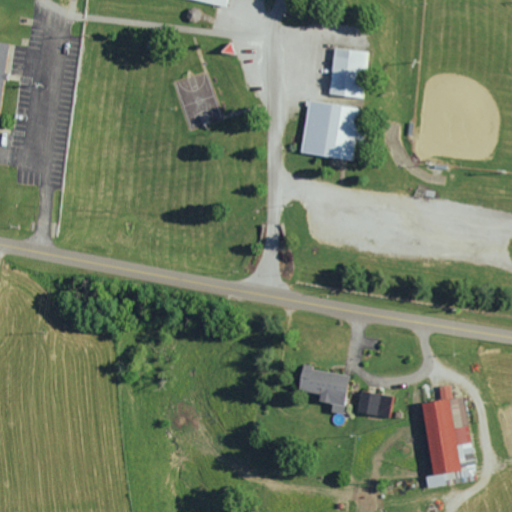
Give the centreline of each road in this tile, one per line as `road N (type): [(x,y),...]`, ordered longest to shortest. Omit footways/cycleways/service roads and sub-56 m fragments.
road 1 (residential): [(270,191),(257,201),(266,0),(491,216),(427,222),(292,187),(270,191)]
road 2 (secondary): [(250,292),(511,336)]
road 3 (secondary): [(0,243),(250,292)]
